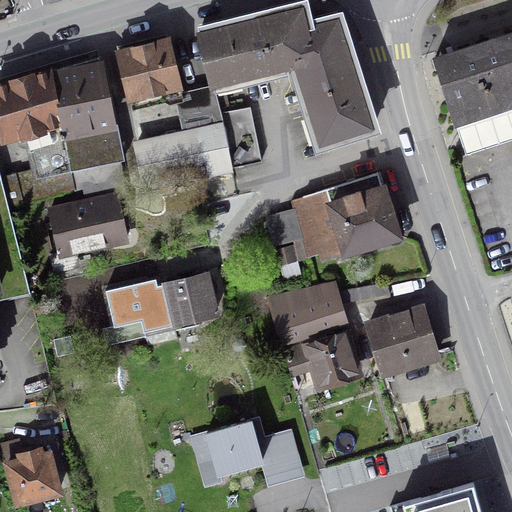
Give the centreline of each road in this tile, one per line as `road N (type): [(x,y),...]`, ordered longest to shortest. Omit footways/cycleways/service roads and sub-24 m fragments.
road 1 (secondary): [(511,433),(414,141),(384,4)]
road 2 (primary): [(0,48),(158,0)]
